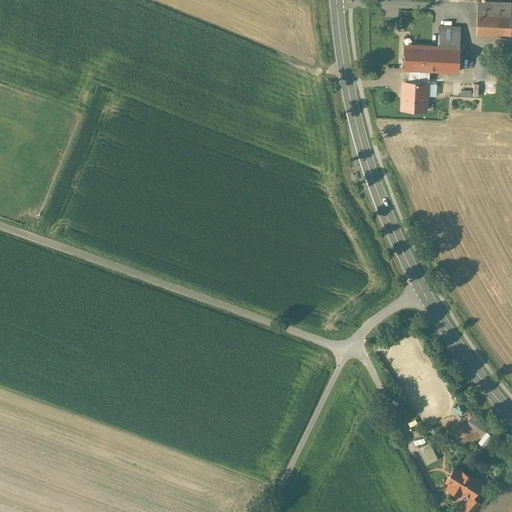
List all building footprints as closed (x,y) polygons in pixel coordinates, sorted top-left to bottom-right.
[(511,3),(478,1),(477,13),(487,14),(511,15),(511,3)] [(487,14),(477,13),(476,33),(486,34),(487,14)] [(511,15),(487,14),(486,34),(510,35),(510,34),(511,16),(511,15)] [(460,27),(433,26),(432,46),(459,47),(460,27)] [(432,46),(405,44),(404,69),(408,69),(423,69),(458,71),(459,47),(432,46)] [(423,69),(408,69),(408,82),(405,82),(405,99),(403,99),(402,109),(425,110),(425,96),(428,96),(428,83),(422,82),(423,69)] [(486,434),(492,424),(474,413),(468,422),(486,434)] [(480,443),(488,447),(494,435),(486,431),(480,443)] [(420,446),(427,463),(439,458),(431,441),(420,446)] [(470,477),(455,467),(446,481),(449,483),(447,488),(459,495),(462,491),(471,496),(472,497),(482,481),(471,475),(470,477)] [(471,496),(458,511),(472,511),(479,503),(471,496)]
